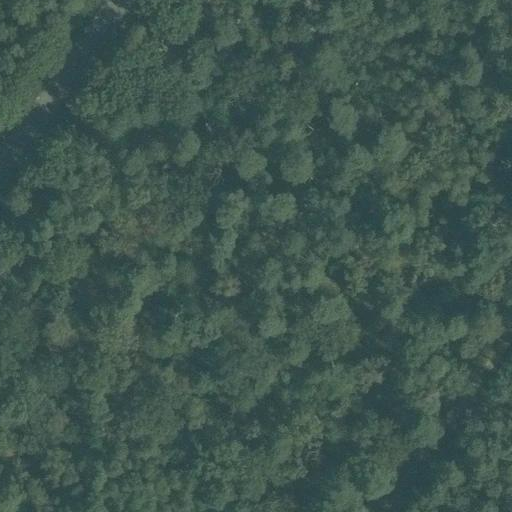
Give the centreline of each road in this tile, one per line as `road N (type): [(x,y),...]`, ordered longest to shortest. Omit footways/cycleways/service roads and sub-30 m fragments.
road 1 (track): [(379,511),(511,328)]
road 2 (secondary): [(0,168),(120,0)]
